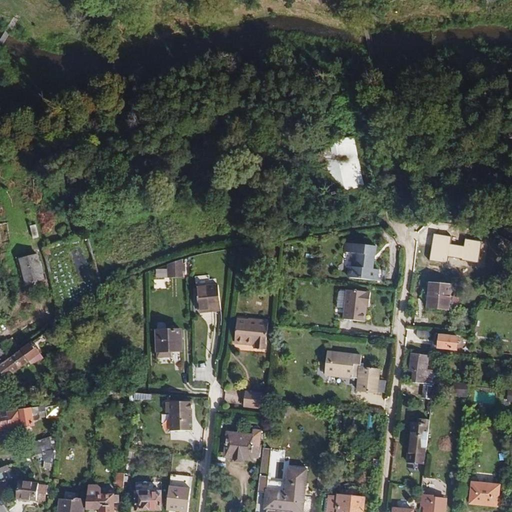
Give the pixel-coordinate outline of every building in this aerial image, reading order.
[(329,160),(336,193),(364,186),(357,154),(329,160)] [(250,167),(250,165),(234,168),(240,197),(249,196),(255,195),(251,174),(250,167)] [(412,183),(403,186),(409,206),(418,204),(412,183)] [(197,192),(181,196),(184,207),(200,204),(197,192)] [(251,206),(249,196),(240,197),(238,198),(240,208),(243,207),(251,206)] [(252,214),(251,206),(243,207),(244,216),(252,214)] [(482,236),(483,229),(459,226),(458,233),(482,236)] [(480,246),(482,236),(458,233),(457,243),(480,246)] [(369,268),(370,255),(375,256),(376,246),(345,242),(344,252),(353,253),(351,266),(349,266),(348,277),(384,281),(385,270),(373,269),(369,268)] [(50,253),(48,244),(42,247),(44,255),(50,253)] [(19,259),(26,285),(44,281),(37,255),(19,259)] [(183,264),(183,259),(167,265),(167,277),(183,277),(183,272),(183,264)] [(429,283),(427,308),(449,310),(451,286),(429,283)] [(220,311),(218,285),(197,287),(199,305),(199,310),(199,312),(220,311)] [(338,292),(337,306),(344,307),(343,319),(364,321),(366,306),(368,307),(369,293),(346,290),(346,291),(340,290),(338,292)] [(59,331),(86,314),(82,308),(56,326),(59,331)] [(237,318),(235,342),(253,344),(253,348),(266,350),(267,344),(265,343),(268,321),(237,318)] [(182,329),(156,331),(156,357),(172,357),(172,352),(182,352),(182,329)] [(435,334),(433,349),(457,351),(458,337),(435,334)] [(18,348),(12,338),(7,340),(7,339),(0,343),(2,347),(7,355),(18,348)] [(43,359),(31,342),(21,350),(29,362),(31,365),(43,359)] [(0,371),(5,379),(29,362),(21,350),(0,365),(0,371)] [(361,355),(326,352),(324,374),(358,378),(356,390),(377,393),(379,369),(359,368),(361,355)] [(427,371),(429,357),(410,354),(408,371),(412,372),(411,383),(433,386),(435,372),(427,371)] [(468,384),(458,383),(457,396),(467,397),(468,384)] [(431,411),(434,387),(423,386),(420,410),(431,411)] [(242,392),(241,405),(264,407),(265,395),(261,395),(261,393),(242,392)] [(190,421),(190,413),(191,413),(191,402),(166,403),(166,413),(170,413),(170,431),(192,431),(192,423),(190,421)] [(0,430),(34,426),(32,407),(0,412),(0,430)] [(425,464),(430,425),(411,423),(407,462),(425,464)] [(259,435),(226,432),(223,456),(231,457),(231,460),(243,462),(243,459),(252,459),(253,457),(257,457),(259,435)] [(44,452),(43,468),(52,469),(53,440),(39,439),(38,451),(44,452)] [(381,467),(382,459),(373,459),(373,467),(381,467)] [(6,466),(0,467),(0,480),(11,477),(6,466)] [(266,489),(264,509),(298,511),(302,511),(307,469),(287,468),(285,491),(266,489)] [(123,484),(124,474),(116,474),(115,483),(123,484)] [(171,474),(168,511),(186,511),(189,511),(192,476),(171,474)] [(36,500),(38,484),(18,482),(16,499),(36,501),(36,500)] [(161,482),(135,482),(135,510),(161,510),(161,482)] [(500,486),(472,483),(470,504),(497,507),(500,486)] [(45,500),(47,485),(38,484),(36,500),(45,500)] [(114,511),(115,496),(104,495),(98,486),(88,486),(86,509),(99,509),(99,511),(114,511)] [(328,497),(325,511),(363,511),(365,498),(337,495),(337,497),(328,497)] [(444,511),(447,499),(422,496),(419,511),(444,511)] [(60,501),(58,511),(83,511),(84,500),(76,500),(76,502),(60,501)]
